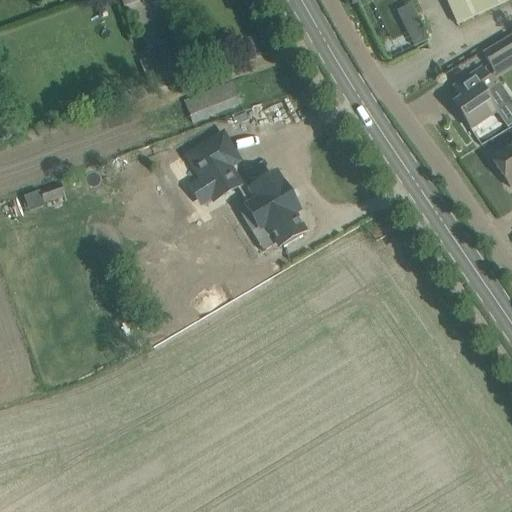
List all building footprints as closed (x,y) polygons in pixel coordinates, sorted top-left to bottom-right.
[(444,0),(455,23),(505,0),(444,0)] [(384,14),(387,24),(392,22),(402,51),(424,44),(411,5),(384,14)] [(511,30),(480,50),(490,67),(511,54),(511,30)] [(166,45),(146,52),(155,78),(175,71),(166,45)] [(462,100),(454,106),(471,130),(477,126),(487,119),(499,111),(487,94),(496,87),(483,69),(480,71),(467,80),(454,89),(456,93),(462,100)] [(233,83),(214,90),(183,103),(192,123),(241,103),(233,83)] [(227,157),(215,163),(224,181),(236,175),(238,179),(262,168),(253,148),(263,143),(250,115),(215,132),(227,157)] [(511,148),(492,162),(510,189),(511,187),(511,148)] [(277,191),(268,196),(277,214),(292,207),(303,230),(305,229),(307,233),(327,224),(324,219),(327,218),(318,199),(323,196),(306,161),(282,173),(287,184),(276,189),(277,191)] [(251,241),(241,224),(234,211),(148,260),(166,290),(251,241)] [(137,313),(139,321),(152,317),(150,309),(137,313)]
